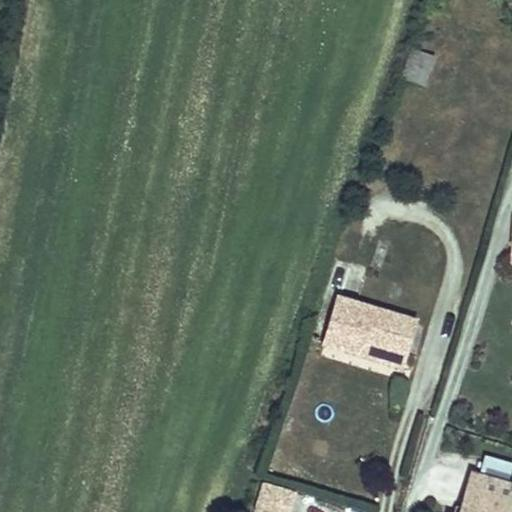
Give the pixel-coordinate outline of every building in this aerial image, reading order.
[(417,53),(408,81),(431,88),(440,60),(417,53)] [(415,322),(341,299),(327,344),(368,357),(371,347),(405,357),(415,322)] [(368,357),(402,367),(405,357),(371,347),(368,357)] [(506,484),(511,465),(484,457),(479,476),(506,484)] [(471,474),(461,508),(460,511),(509,511),(511,503),(511,485),(506,484),(479,476),(471,474)]
